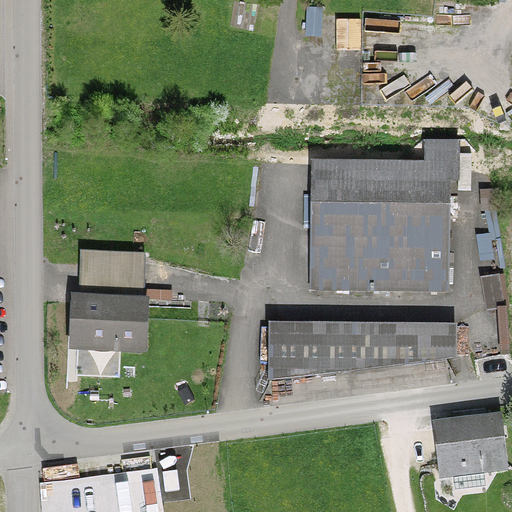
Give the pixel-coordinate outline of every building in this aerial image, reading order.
[(426,170),(313,169),(311,290),(443,291),(445,181),(455,181),(456,148),(426,148),(426,170)] [(116,346),(116,352),(137,353),(139,301),(140,301),(142,257),(80,254),(78,303),(77,302),(75,344),(116,346)] [(495,278),(481,281),(487,311),(500,309),(495,278)] [(451,331),(273,329),(272,376),(450,356),(451,331)] [(503,468),(498,423),(434,431),(439,469),(480,464),(481,471),(503,468)]
